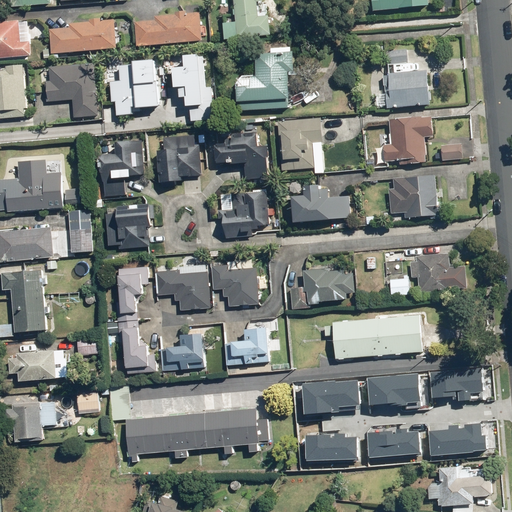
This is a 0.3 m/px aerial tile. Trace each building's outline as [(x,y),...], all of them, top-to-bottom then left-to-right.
[(224,23),(226,40),(272,35),(270,16),(260,17),(258,2),(264,1),(263,0),(235,0),(237,21),(224,23)] [(373,0),(374,8),(430,2),(429,0),(373,0)] [(136,22),(138,46),(203,40),(201,12),(187,13),(187,11),(176,12),(176,14),(156,16),(156,20),(136,22)] [(50,29),(53,54),(119,48),(116,19),(104,21),(104,18),(90,19),(91,22),(70,24),(70,27),(50,29)] [(0,58),(33,56),(31,33),(30,34),(29,22),(22,22),(21,20),(0,22),(0,58)] [(39,51),(40,60),(50,58),(49,50),(39,51)] [(239,87),(241,112),(289,108),(289,100),(292,100),(290,72),(296,72),(294,52),(257,55),(259,77),(252,77),(253,86),(239,87)] [(182,87),(182,96),(190,96),(190,106),(194,106),(195,120),(216,118),(214,86),(209,86),(207,54),(187,55),(187,67),(177,67),(178,87),(182,87)] [(118,101),(120,115),(135,114),(135,108),(161,106),(157,59),(135,61),(135,65),(121,66),(123,81),(112,81),(114,102),(118,101)] [(45,81),(47,102),(73,99),(75,118),(100,115),(95,62),(49,66),(51,80),(45,81)] [(0,118),(27,116),(26,108),(27,108),(23,65),(7,67),(7,70),(0,70),(0,118)] [(386,92),(387,108),(431,104),(428,70),(382,75),(383,85),(390,85),(390,91),(386,92)] [(348,91),(337,91),(336,110),(347,111),(348,91)] [(406,159),(407,164),(427,162),(424,136),(434,136),(432,116),(388,120),(391,144),(384,144),(385,161),(406,159)] [(315,168),(313,143),(323,142),(321,118),(277,121),(281,171),(315,168)] [(244,164),(246,179),(269,177),(266,145),(260,146),(259,132),(231,134),(231,142),(216,143),(218,163),(235,161),(236,164),(244,164)] [(158,151),(162,184),(183,181),(183,177),(203,174),(200,146),(197,147),(195,134),(164,138),(165,150),(158,151)] [(102,156),(106,196),(127,195),(125,178),(134,178),(133,175),(146,174),(143,140),(118,143),(119,154),(102,156)] [(441,144),(442,160),(462,158),(461,143),(441,144)] [(7,180),(10,212),(66,208),(63,172),(48,174),(47,160),(19,162),(21,179),(7,180)] [(389,187),(391,212),(404,211),(405,217),(430,214),(430,217),(443,216),(441,203),(439,203),(436,172),(394,177),(395,186),(389,187)] [(293,194),(296,219),(349,214),(347,193),(329,195),(329,185),(320,186),(320,182),(304,183),(305,192),(293,194)] [(233,208),(218,209),(219,219),(225,219),(226,234),(254,232),(254,226),(271,225),(269,192),(247,194),(247,192),(232,193),(233,208)] [(70,196),(70,205),(81,205),(81,195),(70,196)] [(107,214),(109,246),(119,245),(119,249),(151,247),(149,224),(155,224),(153,204),(120,206),(121,213),(107,214)] [(72,240),(73,253),(95,251),(94,228),(92,228),(91,209),(72,210),(72,211),(53,212),(54,230),(65,230),(65,241),(72,240)] [(0,232),(0,249),(1,262),(56,257),(53,227),(0,232)] [(382,252),(383,262),(405,260),(404,250),(382,252)] [(418,276),(420,291),(468,287),(466,264),(450,265),(449,252),(416,254),(417,260),(410,260),(411,276),(418,276)] [(366,258),(367,269),(376,269),(375,257),(366,258)] [(48,261),(48,270),(57,269),(56,260),(48,261)] [(229,297),(229,306),(259,304),(256,267),(228,269),(228,266),(212,267),(214,291),(223,290),(224,297),(229,297)] [(291,287),(293,307),(310,306),(309,303),(320,302),(320,300),(348,297),(347,291),(355,291),(353,271),(345,272),(345,268),(329,269),(329,266),(304,269),(306,285),(291,287)] [(120,269),(124,313),(129,313),(130,321),(139,320),(139,312),(140,312),(138,294),(145,294),(145,284),(150,284),(148,267),(120,269)] [(13,289),(17,332),(49,330),(44,269),(4,272),(5,290),(13,289)] [(181,301),(181,310),(211,308),(208,271),(181,273),(180,270),(156,272),(158,295),(175,294),(176,301),(181,301)] [(391,280),(392,296),(411,294),(410,279),(391,280)] [(334,332),(336,356),(424,348),(421,312),(333,320),(333,323),(323,324),(324,333),(334,332)] [(126,329),(129,374),(157,372),(156,354),(151,355),(150,345),(142,346),(141,327),(140,327),(139,321),(129,321),(130,328),(126,329)] [(13,325),(0,325),(0,337),(13,338),(13,325)] [(225,343),(227,366),(270,361),(269,353),(271,353),(268,327),(246,330),(247,341),(225,343)] [(161,349),(163,371),(206,367),(205,359),(207,359),(205,333),(182,335),(184,347),(161,349)] [(78,338),(80,356),(103,354),(102,336),(78,338)] [(21,373),(21,381),(71,377),(69,359),(67,359),(66,350),(57,351),(56,350),(18,353),(19,358),(10,359),(11,374),(21,373)] [(479,366),(430,372),(433,398),(482,392),(479,366)] [(419,374),(370,379),(373,405),(422,400),(419,374)] [(361,379),(306,383),(308,414),(338,411),(338,408),(363,406),(361,379)] [(128,419),(130,451),(128,451),(129,457),(133,456),(134,462),(140,461),(139,454),(177,451),(178,458),(190,457),(190,450),(226,447),(227,453),(235,453),(234,446),(250,445),(251,452),(260,451),(259,444),(261,443),(261,441),(269,440),(268,419),(259,419),(258,408),(132,418),(130,385),(111,387),(113,420),(128,419)] [(78,393),(79,413),(101,412),(101,411),(112,410),(110,390),(99,391),(99,392),(78,393)] [(16,423),(17,442),(46,439),(45,426),(59,424),(57,402),(42,403),(41,402),(14,404),(14,408),(6,409),(7,424),(16,423)] [(480,425),(430,430),(433,456),(482,451),(480,425)] [(418,430),(369,435),(371,461),(421,456),(418,430)] [(359,434),(310,436),(311,462),(360,460),(359,434)] [(86,455),(81,475),(91,477),(97,457),(86,455)] [(439,468),(442,506),(475,503),(474,496),(493,495),(492,475),(457,478),(456,467),(439,468)] [(51,511),(56,495),(41,491),(44,483),(30,479),(28,486),(21,485),(13,511),(51,511)] [(187,511),(177,509),(179,501),(161,496),(159,504),(147,501),(143,511),(187,511)]
